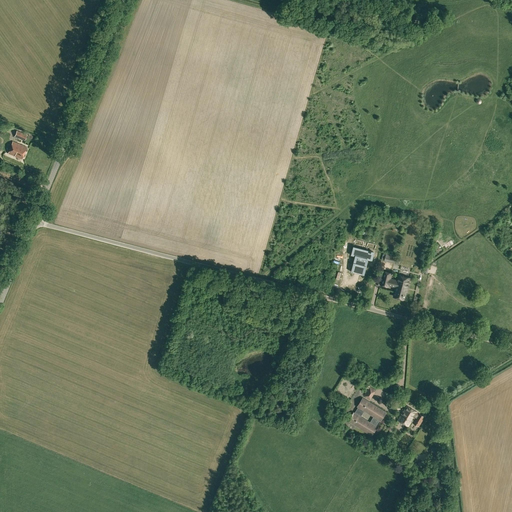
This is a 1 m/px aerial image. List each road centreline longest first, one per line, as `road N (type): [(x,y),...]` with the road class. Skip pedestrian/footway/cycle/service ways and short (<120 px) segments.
road 1 (unclassified): [(511,346),(33,222)]
road 2 (tertiary): [(33,222),(122,0)]
